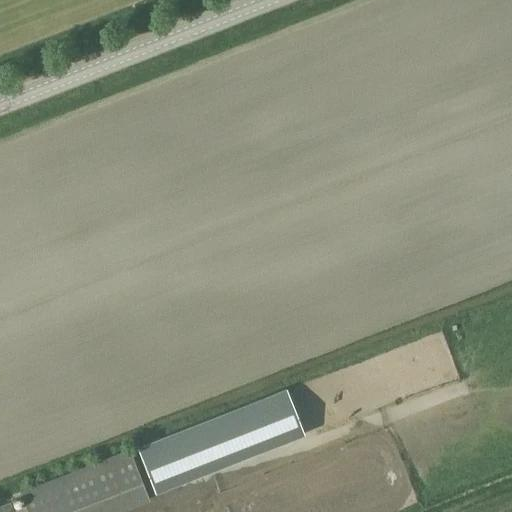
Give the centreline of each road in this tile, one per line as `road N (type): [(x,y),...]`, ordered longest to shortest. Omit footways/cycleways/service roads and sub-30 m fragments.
road 1 (unclassified): [(0,109),(281,0)]
road 2 (track): [(308,442),(466,387)]
